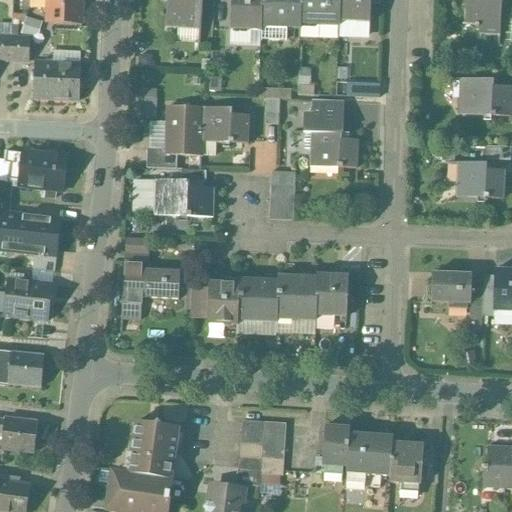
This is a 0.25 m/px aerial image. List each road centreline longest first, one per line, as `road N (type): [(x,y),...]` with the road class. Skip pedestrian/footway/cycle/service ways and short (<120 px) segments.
road 1 (residential): [(87,383),(390,388)]
road 2 (residential): [(108,133),(87,383)]
road 3 (residential): [(402,0),(394,235)]
road 4 (residential): [(255,206),(255,234),(394,235)]
road 5 (residential): [(394,235),(390,388)]
road 6 (residential): [(113,0),(108,133)]
road 7 (residential): [(87,383),(67,511)]
road 8 (residential): [(390,388),(511,394)]
